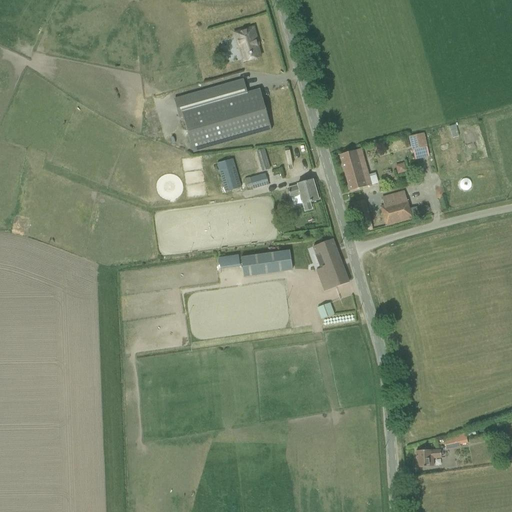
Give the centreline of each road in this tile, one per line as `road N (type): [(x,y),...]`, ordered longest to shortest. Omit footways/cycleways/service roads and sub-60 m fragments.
road 1 (residential): [(394,511),(384,369),(350,250)]
road 2 (residential): [(350,250),(279,0)]
road 3 (unclassified): [(350,250),(511,208)]
